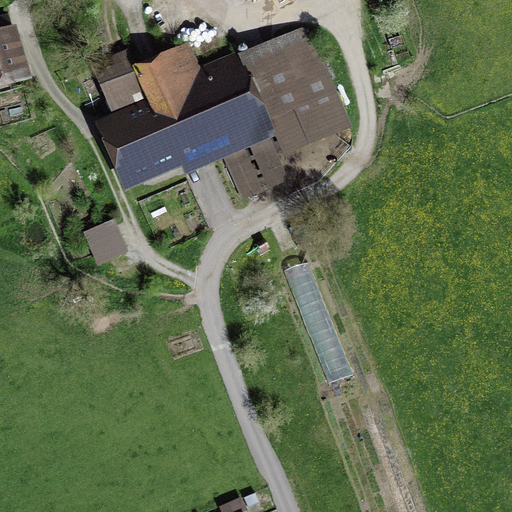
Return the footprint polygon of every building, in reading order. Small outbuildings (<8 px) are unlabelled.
[(225,0),(233,15),(260,0),(225,0)] [(7,19),(0,21),(0,95),(32,86),(16,31),(12,33),(7,19)] [(137,73),(129,55),(92,71),(113,120),(94,128),(121,191),(275,124),(290,159),(351,132),(308,33),(241,62),(239,59),(202,75),(191,49),(137,73)] [(266,138),(226,154),(243,195),(282,179),(266,138)] [(88,235),(96,258),(124,247),(115,224),(88,235)] [(310,259),(286,268),(328,382),(352,373),(310,259)]
